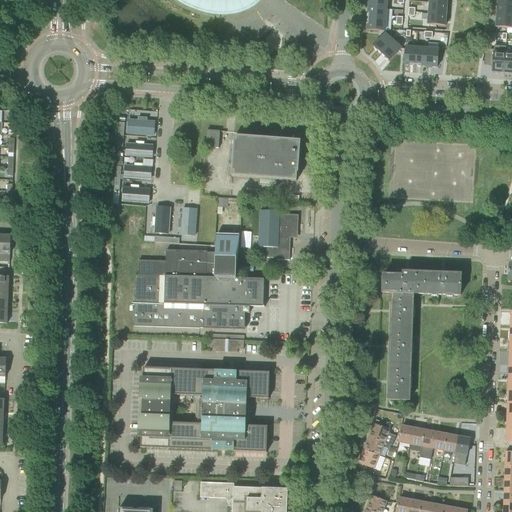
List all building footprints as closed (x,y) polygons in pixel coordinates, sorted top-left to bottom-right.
[(251,3),(248,0),(183,0),(186,1),(189,3),(191,4),(193,5),(195,6),(197,7),(199,7),(201,8),(203,9),(206,9),(208,10),(210,10),(212,11),(215,11),(217,11),(219,11),(221,11),(224,11),(226,11),(228,11),(230,11),(233,10),(235,10),(237,9),(239,9),(242,8),(243,8),(245,7),(246,6),(247,6),(249,5),(250,4),(251,3)] [(387,0),(369,0),(369,8),(386,10),(387,0)] [(447,15),(448,4),(429,3),(429,14),(447,15)] [(511,16),(511,5),(498,4),(497,15),(511,16)] [(386,10),(369,8),(368,19),(386,20),(386,10)] [(429,14),(428,25),(446,26),(447,15),(429,14)] [(511,16),(497,15),(496,26),(511,27),(511,16)] [(379,31),(385,32),(386,20),(368,19),(367,30),(379,31)] [(381,55),(393,42),(385,34),(385,32),(379,31),(378,42),(373,47),(381,55)] [(405,50),(401,49),(393,42),(381,55),(390,62),(396,55),(405,56),(405,50)] [(417,48),(405,48),(405,50),(405,56),(404,65),(415,66),(417,48)] [(427,49),(417,48),(415,66),(426,67),(427,49)] [(492,66),(492,72),(504,73),(505,53),(494,53),(494,49),(485,48),(484,65),(492,66)] [(427,49),(426,67),(437,68),(439,50),(427,49)] [(10,123),(15,123),(16,112),(6,111),(6,118),(10,118),(10,123)] [(156,119),(129,117),(128,134),(154,135),(156,119)] [(220,132),(207,131),(206,148),(219,148),(220,132)] [(301,142),(234,137),(232,177),(297,182),(297,173),(298,173),(301,142)] [(127,143),(126,155),(153,158),(155,145),(127,143)] [(152,170),(125,168),(124,180),(151,182),(152,170)] [(150,206),(151,191),(122,189),(121,204),(150,206)] [(218,199),(217,208),(228,208),(228,200),(218,199)] [(155,204),(154,232),(169,233),(172,205),(170,205),(155,204)] [(198,207),(183,206),(180,235),(195,235),(198,207)] [(280,215),(280,212),(260,211),(259,237),(291,238),(293,239),(293,234),(298,234),(299,215),(280,215)] [(0,254),(10,255),(11,236),(0,235),(0,254)] [(138,270),(237,273),(238,237),(216,237),(216,246),(216,253),(207,253),(207,252),(168,251),(166,251),(166,262),(139,261),(138,270)] [(265,248),(265,258),(277,259),(277,260),(290,261),(291,238),(259,237),(259,248),(265,248)] [(250,307),(264,307),(265,307),(263,307),(264,280),(236,279),(237,273),(138,270),(138,276),(135,276),(133,327),(200,329),(200,328),(203,329),(244,330),(245,313),(250,314),(250,307)] [(403,276),(396,276),(383,275),(382,293),(392,294),(424,295),(424,276),(425,276),(425,274),(409,273),(403,273),(403,276)] [(424,295),(442,296),(460,296),(461,275),(444,274),(425,274),(425,276),(424,276),(424,295)] [(9,277),(0,277),(0,288),(9,289),(9,277)] [(0,300),(8,301),(9,289),(0,288),(0,300)] [(412,330),(413,303),(413,294),(392,294),(392,311),(391,329),(412,330)] [(0,311),(8,312),(8,301),(0,300),(0,311)] [(411,366),(412,342),(412,330),(391,329),(390,346),(390,356),(390,365),(411,366)] [(244,350),(244,341),(210,340),(210,349),(216,349),(216,352),(237,353),(238,350),(244,350)] [(409,401),(410,378),(411,366),(390,365),(389,381),(388,392),(388,400),(409,401)] [(247,398),(269,399),(270,373),(144,368),(141,448),(267,453),(268,427),(246,426),(247,398)] [(389,431),(374,425),(369,438),(384,443),(389,431)] [(413,429),(402,427),(401,431),(400,437),(399,443),(410,445),(413,429)] [(410,445),(411,445),(421,447),(422,447),(425,431),(413,429),(410,445)] [(436,433),(425,431),(422,447),(420,458),(431,460),(433,449),(436,433)] [(445,451),(448,435),(436,433),(433,449),(445,451)] [(455,453),(458,437),(448,435),(445,451),(455,453)] [(467,455),(470,439),(458,437),(455,453),(467,455)] [(379,456),(384,443),(369,438),(364,450),(379,456)] [(396,450),(389,448),(387,456),(394,458),(396,450)] [(364,450),(361,457),(359,463),(374,469),(379,456),(364,450)] [(468,487),(469,479),(451,478),(449,486),(468,487)] [(174,481),(174,492),(182,492),(182,482),(174,481)] [(287,511),(288,490),(234,488),(234,484),(201,483),(200,498),(229,499),(229,503),(233,503),(232,511),(287,511)] [(511,491),(504,491),(503,504),(511,504),(511,491)] [(382,511),(386,503),(371,497),(366,510),(372,511),(382,511)] [(408,511),(411,501),(399,499),(396,511),(408,511)] [(420,511),(422,503),(411,501),(408,511),(420,511)] [(422,503),(420,511),(431,511),(433,505),(422,503)]
